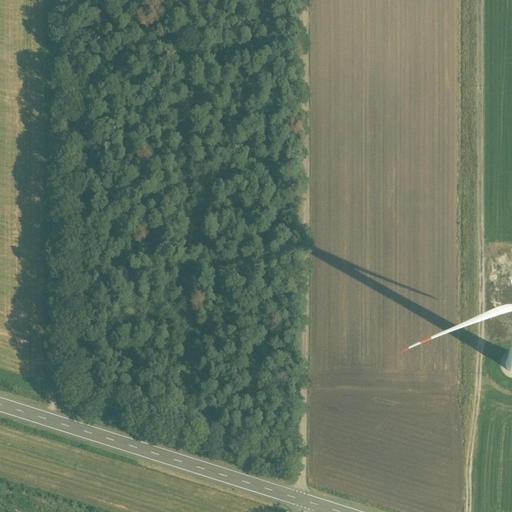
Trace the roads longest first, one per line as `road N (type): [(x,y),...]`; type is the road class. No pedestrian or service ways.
road 1 (track): [(466,511),(479,339),(480,0)]
road 2 (track): [(300,500),(301,0)]
road 3 (track): [(48,420),(53,0)]
road 4 (secondary): [(0,405),(300,500)]
